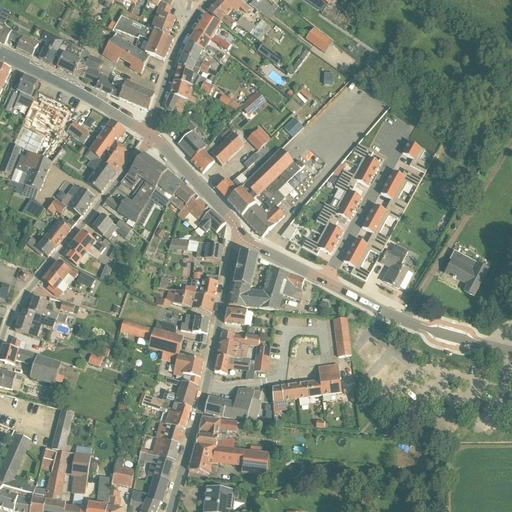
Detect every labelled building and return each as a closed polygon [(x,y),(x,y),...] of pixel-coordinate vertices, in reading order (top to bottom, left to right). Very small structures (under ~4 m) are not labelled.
[(246,14),(250,9),(239,0),(219,0),(214,5),(261,41),(274,24),(262,15),(258,20),(260,22),(256,27),(239,14),(235,17),(231,13),(233,11),(236,13),(240,9),(246,14)] [(327,5),(320,1),(315,8),(322,12),(327,5)] [(151,30),(168,38),(176,19),(168,16),(172,8),(161,4),(157,12),(158,13),(151,30)] [(260,42),(261,41),(214,5),(208,12),(221,24),(222,23),(232,30),(236,24),(260,42)] [(138,24),(129,20),(121,16),(114,29),(138,39),(139,36),(148,40),(147,42),(150,44),(146,54),(163,61),(163,62),(164,62),(173,40),(168,38),(151,30),(138,24)] [(222,26),(219,24),(206,16),(196,31),(209,40),(212,42),(227,52),(232,46),(215,36),(222,26)] [(0,43),(5,46),(8,39),(12,32),(0,25),(0,43)] [(314,29),(306,39),(324,54),(333,43),(314,29)] [(56,58),(65,41),(45,31),(41,40),(46,43),(43,49),(38,59),(52,66),(56,58)] [(209,47),(212,42),(209,40),(196,31),(188,43),(202,52),(203,51),(220,63),(225,56),(214,49),(213,50),(209,47)] [(38,47),(39,45),(12,32),(8,39),(19,45),(17,49),(33,57),(38,59),(43,49),(38,47)] [(141,75),(149,57),(115,37),(104,53),(103,56),(117,64),(119,59),(131,66),(129,70),(141,75)] [(90,57),(90,55),(65,41),(56,58),(61,61),(58,68),(73,76),(74,75),(83,79),(88,69),(84,67),(90,57)] [(271,41),(268,46),(275,51),(279,46),(271,41)] [(196,63),(209,69),(212,65),(205,61),(206,59),(200,56),(202,52),(188,43),(183,56),(196,63)] [(257,52),(277,67),(278,66),(280,67),(284,62),(282,60),(263,45),(257,52)] [(200,71),(207,74),(209,69),(196,63),(183,56),(178,66),(198,75),(200,71)] [(112,74),(101,68),(103,64),(90,57),(84,67),(88,69),(114,83),(112,87),(122,92),(119,100),(133,106),(136,98),(129,95),(133,87),(116,79),(117,77),(112,75),(112,74)] [(0,80),(5,83),(11,70),(0,65),(0,80)] [(214,88),(205,83),(194,76),(178,66),(174,82),(194,88),(200,92),(210,97),(214,88)] [(98,85),(96,89),(107,94),(119,100),(122,92),(112,87),(114,83),(88,69),(83,79),(98,85)] [(35,100),(31,98),(38,83),(25,77),(18,92),(20,94),(16,103),(30,109),(35,100)] [(198,100),(191,97),(194,88),(174,82),(170,95),(166,106),(167,111),(172,113),(173,112),(175,113),(182,115),(188,102),(196,106),(198,100)] [(155,96),(146,92),(133,87),(129,95),(136,98),(133,106),(148,112),(155,96)] [(293,93),(290,91),(286,96),(289,98),(290,99),(295,94),(293,93)] [(249,117),(266,102),(258,92),(243,106),(241,108),(249,117)] [(11,93),(3,110),(9,112),(17,95),(11,93)] [(223,97),(221,101),(238,109),(240,104),(223,97)] [(288,102),(293,111),(299,108),(296,103),(299,101),(296,97),(288,102)] [(58,107),(41,98),(35,111),(52,119),(58,107)] [(192,119),(182,115),(175,113),(172,121),(188,128),(192,119)] [(192,119),(188,128),(192,132),(193,133),(196,130),(205,134),(207,130),(199,127),(200,127),(192,119)] [(303,128),(302,127),(295,119),(285,129),(294,138),(303,128)] [(110,153),(116,145),(126,132),(111,121),(89,151),(94,156),(103,163),(110,153)] [(67,133),(80,143),(88,133),(75,123),(67,133)] [(24,128),(17,144),(37,154),(44,138),(24,128)] [(193,160),(204,145),(193,133),(192,132),(179,145),(193,160)] [(262,138),(257,132),(248,140),(253,146),(262,138)] [(222,167),(245,146),(232,133),(224,141),(225,142),(211,155),(222,167)] [(259,152),(268,143),(262,138),(253,146),(259,152)] [(410,165),(425,173),(430,165),(421,159),(425,151),(409,141),(402,153),(413,159),(410,165)] [(21,149),(11,145),(0,172),(10,176),(21,149)] [(116,145),(110,153),(114,156),(107,166),(103,163),(116,175),(123,165),(124,165),(123,165),(130,156),(131,157),(131,156),(116,145)] [(208,146),(207,148),(204,145),(193,160),(191,162),(203,175),(214,162),(208,155),(213,151),(208,146)] [(358,168),(374,176),(381,164),(370,159),(373,153),(357,145),(353,154),(363,160),(358,168)] [(299,162),(295,165),(281,150),(249,182),(247,180),(226,200),(262,239),(285,216),(276,208),(285,199),(278,193),(304,167),(299,162)] [(40,191),(52,164),(45,160),(28,152),(26,159),(21,157),(16,170),(21,172),(27,174),(29,167),(34,169),(28,186),(40,191)] [(133,189),(141,178),(144,180),(149,172),(147,170),(154,162),(144,155),(121,183),(132,191),(133,189)] [(116,175),(103,163),(94,156),(87,167),(94,173),(86,184),(101,194),(116,175)] [(248,169),(254,164),(250,159),(244,165),(248,169)] [(151,195),(167,172),(154,162),(147,170),(149,172),(144,180),(147,182),(139,193),(131,203),(127,199),(118,211),(136,224),(137,223),(148,198),(151,195)] [(21,172),(16,170),(12,180),(28,186),(34,169),(29,167),(27,174),(21,172)] [(353,176),(343,171),(340,180),(354,188),(357,182),(368,187),(374,176),(358,168),(353,176)] [(387,182),(403,190),(407,182),(417,188),(422,179),(407,170),(404,176),(393,170),(387,182)] [(167,172),(151,195),(152,196),(157,200),(161,195),(170,203),(175,196),(183,186),(167,172)] [(226,200),(247,180),(242,175),(232,185),(227,180),(217,190),(226,200)] [(335,186),(338,180),(333,177),(330,182),(335,186)] [(24,195),(27,187),(9,180),(8,181),(7,185),(16,188),(18,189),(16,194),(23,196),(24,195)] [(340,202),(356,210),(362,198),(351,193),(354,188),(340,180),(335,189),(345,194),(340,202)] [(387,205),(403,213),(408,204),(398,199),(403,190),(387,182),(381,194),(390,199),(387,205)] [(457,198),(462,189),(454,185),(449,194),(457,198)] [(40,191),(28,186),(27,187),(24,195),(36,200),(40,191)] [(74,186),(68,195),(73,199),(67,208),(82,218),(95,199),(80,189),(79,190),(74,186)] [(176,208),(181,212),(195,197),(183,186),(175,196),(178,199),(176,201),(180,204),(176,208)] [(203,220),(210,211),(195,197),(181,212),(177,216),(179,218),(184,221),(190,215),(200,224),(203,220)] [(31,200),(22,214),(38,220),(44,210),(35,201),(31,200)] [(67,208),(61,204),(56,200),(48,211),(53,215),(56,212),(61,215),(67,208)] [(326,205),(321,214),(335,221),(338,215),(348,221),(356,210),(340,202),(335,210),(326,205)] [(321,212),(324,207),(318,204),(315,209),(321,212)] [(368,217),(384,225),(388,217),(398,222),(403,213),(387,205),(384,211),(374,205),(368,217)] [(139,220),(145,223),(150,213),(151,212),(145,209),(143,212),(139,220)] [(226,227),(226,226),(210,211),(203,220),(200,224),(201,224),(199,227),(206,235),(211,229),(217,235),(224,242),(226,229),(226,227)] [(334,243),(336,244),(342,232),(332,227),(335,221),(321,214),(316,222),(325,227),(321,236),(334,243)] [(121,221),(115,227),(112,225),(113,224),(103,216),(93,229),(113,245),(117,240),(112,236),(115,231),(120,235),(129,242),(134,234),(132,232),(133,230),(121,221)] [(369,240),(384,248),(389,239),(379,234),(384,225),(368,217),(362,228),(372,234),(369,240)] [(56,249),(76,224),(70,219),(68,223),(64,220),(62,223),(58,220),(56,223),(43,239),(44,240),(56,249)] [(38,220),(34,227),(40,231),(44,224),(38,220)] [(296,230),(290,226),(282,237),(290,241),(296,230)] [(160,240),(166,234),(160,229),(155,235),(160,240)] [(81,247),(88,253),(92,247),(101,254),(101,255),(106,249),(100,245),(102,243),(98,240),(96,243),(83,232),(75,242),(81,247)] [(191,236),(189,241),(192,241),(207,245),(208,243),(208,240),(191,236)] [(302,248),(317,256),(320,251),(330,256),(336,244),(321,236),(316,245),(306,239),(302,248)] [(48,259),(56,249),(44,240),(40,245),(32,239),(27,244),(41,256),(43,254),(48,259)] [(190,241),(180,240),(172,239),(171,250),(188,252),(190,241)] [(350,252),(365,260),(370,251),(380,257),(384,248),(369,240),(366,246),(356,240),(350,252)] [(77,267),(88,253),(81,247),(75,242),(69,249),(72,252),(67,259),(77,267)] [(223,248),(208,245),(199,244),(197,252),(196,258),(205,260),(221,263),(223,248)] [(391,269),(403,248),(395,245),(391,253),(388,251),(381,264),(391,269)] [(384,283),(398,290),(407,270),(400,266),(408,251),(403,248),(391,269),(384,283)] [(350,274),(366,283),(371,274),(361,268),(365,260),(350,252),(343,263),(354,269),(350,274)] [(464,292),(474,297),(488,270),(478,265),(456,253),(453,261),(446,274),(453,278),(453,279),(455,280),(467,286),(464,292)] [(250,291),(256,268),(259,258),(241,254),(233,286),(235,286),(239,287),(237,295),(248,298),(264,299),(265,298),(265,295),(250,291)] [(78,275),(67,265),(65,268),(59,262),(52,271),(65,281),(69,275),(74,279),(78,275)] [(106,266),(100,279),(107,282),(112,270),(106,266)] [(190,277),(191,267),(184,266),(183,276),(190,277)] [(280,296),(294,300),(299,301),(305,280),(271,269),(265,295),(265,298),(279,302),(280,296)] [(58,290),(65,281),(52,271),(43,282),(49,287),(48,289),(59,298),(63,294),(58,290)] [(25,274),(21,278),(25,282),(29,277),(25,274)] [(91,290),(96,282),(81,274),(77,282),(91,290)] [(208,281),(217,283),(218,276),(206,275),(205,281),(208,281)] [(159,288),(166,290),(169,279),(162,278),(159,288)] [(208,281),(191,281),(191,288),(186,287),(185,294),(215,300),(218,283),(208,281)] [(10,286),(3,284),(3,285),(0,295),(0,299),(6,301),(10,286)] [(279,302),(265,298),(264,299),(248,298),(237,295),(239,287),(235,286),(233,286),(229,306),(278,312),(282,297),(294,300),(280,296),(279,302)] [(185,294),(176,292),(173,305),(211,315),(215,300),(185,294)] [(46,310),(49,304),(34,299),(29,312),(65,324),(67,317),(46,310)] [(157,306),(169,309),(170,304),(171,303),(166,301),(158,299),(157,306)] [(76,306),(63,303),(60,311),(73,314),(76,306)] [(228,309),(225,324),(245,326),(251,327),(253,314),(247,313),(247,311),(228,309)] [(65,324),(29,312),(24,310),(21,318),(20,318),(15,332),(37,339),(42,325),(32,322),(34,317),(35,314),(43,317),(65,324)] [(210,321),(196,318),(186,316),(185,325),(182,324),(181,332),(201,335),(200,344),(205,345),(210,321)] [(162,331),(156,329),(155,330),(124,322),(120,333),(151,342),(149,350),(163,354),(177,358),(176,362),(173,376),(183,378),(184,383),(198,388),(204,362),(178,356),(182,338),(175,336),(175,335),(162,331)] [(175,335),(177,327),(157,322),(156,329),(162,331),(175,335)] [(336,342),(349,340),(348,332),(335,333),(336,342)] [(246,337),(244,337),(223,334),(221,342),(236,344),(243,345),(257,347),(259,348),(261,338),(246,335),(246,337)] [(31,354),(19,350),(21,342),(13,340),(11,348),(3,345),(0,355),(0,361),(14,366),(16,360),(28,364),(31,354)] [(106,340),(99,357),(108,359),(114,343),(106,340)] [(337,350),(350,348),(350,343),(349,340),(336,342),(337,350)] [(240,359),(243,345),(236,344),(221,342),(218,357),(218,358),(240,359)] [(270,349),(259,348),(257,347),(256,355),(269,357),(270,349)] [(350,348),(337,350),(339,358),(351,357),(350,348)] [(39,357),(39,356),(31,354),(28,364),(35,366),(31,377),(30,379),(55,386),(62,365),(39,357)] [(103,359),(92,355),(88,364),(100,368),(103,359)] [(268,365),(269,357),(256,355),(255,362),(255,364),(268,365)] [(240,360),(240,359),(218,358),(215,373),(227,376),(228,369),(249,372),(250,366),(255,367),(255,364),(255,362),(240,360)] [(267,374),(268,365),(255,364),(255,367),(254,372),(267,374)] [(320,382),(321,396),(342,394),(338,366),(318,368),(320,382)] [(21,382),(23,378),(0,372),(0,388),(13,392),(14,384),(22,386),(23,383),(21,382)] [(178,395),(165,391),(162,401),(174,406),(175,404),(191,410),(198,388),(184,383),(181,383),(181,384),(166,379),(165,384),(180,388),(178,395)] [(295,400),(321,396),(320,382),(294,386),(295,400)] [(287,401),(295,400),(294,386),(273,389),(274,403),(273,403),(274,413),(288,411),(287,401)] [(350,394),(351,403),(357,402),(355,387),(343,388),(344,395),(350,394)] [(238,389),(235,404),(209,398),(205,414),(223,418),(253,422),(256,408),(257,408),(261,393),(255,392),(255,391),(249,390),(249,389),(238,389)] [(169,416),(165,425),(184,432),(191,410),(175,404),(174,406),(162,401),(146,396),(142,405),(163,413),(163,414),(167,415),(169,416)] [(122,403),(120,410),(126,412),(128,405),(122,403)] [(64,453),(74,414),(62,411),(52,448),(57,449),(56,451),(64,453)] [(238,423),(234,422),(220,421),(203,419),(196,444),(217,446),(234,449),(235,441),(226,441),(228,432),(237,433),(238,423)] [(158,439),(180,445),(184,432),(165,425),(160,423),(158,430),(156,438),(158,439)] [(0,509),(8,511),(28,511),(36,488),(14,481),(30,445),(32,441),(16,435),(0,469),(0,509)] [(158,439),(154,453),(152,456),(175,462),(180,445),(158,439)] [(234,450),(234,449),(217,446),(196,444),(189,471),(210,476),(213,463),(242,466),(241,474),(266,477),(270,454),(262,453),(262,452),(250,451),(250,452),(234,450)] [(56,451),(57,449),(52,448),(52,450),(46,449),(40,470),(52,473),(56,451)] [(169,481),(175,462),(152,456),(149,455),(141,453),(139,461),(138,467),(143,468),(144,462),(156,466),(153,477),(169,481)] [(77,495),(85,495),(91,457),(75,454),(71,477),(73,477),(72,494),(77,495)] [(131,488),(135,471),(123,468),(125,460),(118,459),(112,483),(113,483),(113,484),(131,488)] [(52,473),(47,494),(42,511),(80,511),(82,506),(72,504),(72,507),(65,506),(66,504),(62,504),(63,496),(66,475),(52,473)] [(162,505),(169,481),(153,477),(149,494),(147,502),(160,504),(162,505)] [(89,503),(89,507),(87,511),(106,511),(107,511),(109,498),(110,496),(111,492),(111,487),(101,485),(96,504),(89,503)] [(238,500),(240,488),(235,487),(235,490),(207,488),(203,511),(231,511),(233,510),(234,500),(238,500)] [(35,491),(36,488),(28,511),(42,511),(47,494),(35,491)] [(121,499),(118,499),(109,498),(107,511),(106,511),(121,511),(122,510),(119,509),(121,499)] [(143,501),(132,499),(130,511),(129,511),(136,511),(137,509),(142,511),(141,511),(156,511),(160,504),(147,502),(143,501)]
